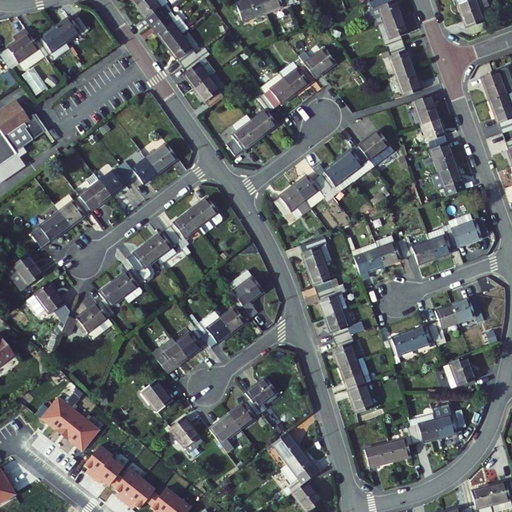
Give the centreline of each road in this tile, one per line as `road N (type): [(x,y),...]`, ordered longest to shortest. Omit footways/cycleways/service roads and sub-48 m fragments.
road 1 (residential): [(504,383),(485,439),(452,476),(350,511)]
road 2 (residential): [(445,61),(511,248)]
road 3 (residential): [(299,320),(349,511)]
road 4 (residential): [(102,0),(214,161)]
road 5 (residential): [(214,161),(81,259)]
road 6 (residential): [(239,195),(299,320)]
